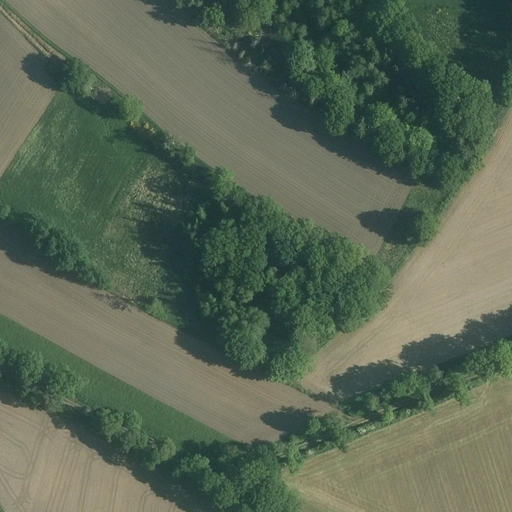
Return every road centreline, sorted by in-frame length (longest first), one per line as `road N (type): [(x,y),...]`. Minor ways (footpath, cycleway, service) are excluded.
road 1 (track): [(213,476),(511,355)]
road 2 (track): [(213,476),(0,366)]
